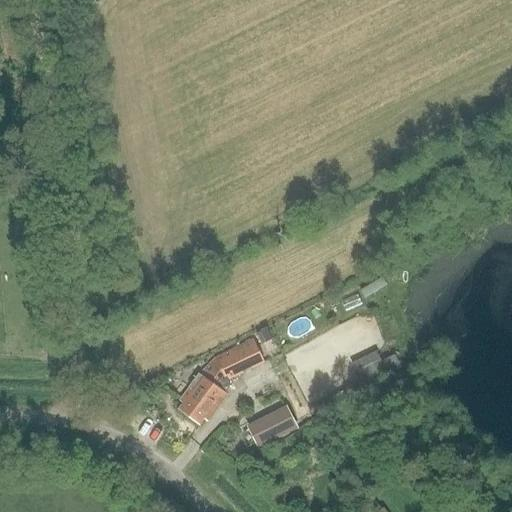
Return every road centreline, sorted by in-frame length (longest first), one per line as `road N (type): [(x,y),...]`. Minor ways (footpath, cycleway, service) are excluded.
road 1 (track): [(36,0),(81,263),(74,422)]
road 2 (unclassified): [(211,511),(161,466),(99,430),(0,414)]
